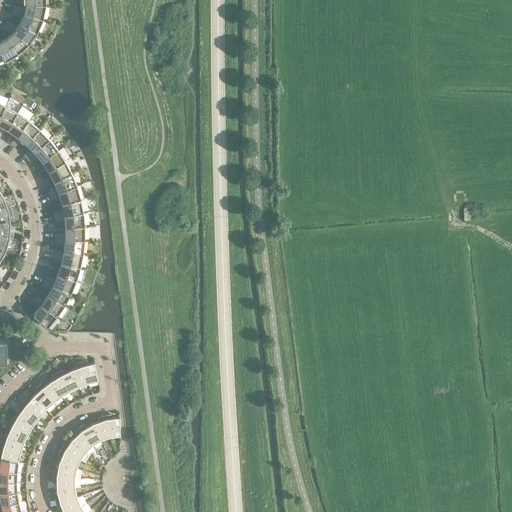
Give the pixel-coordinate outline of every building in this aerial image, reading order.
[(14,5),(12,9),(42,19),(45,5),(26,2),(24,8),(14,5)] [(42,19),(12,9),(11,13),(22,16),(19,22),(36,32),(42,19)] [(7,19),(5,23),(28,44),(36,32),(19,22),(16,27),(7,19)] [(28,44),(5,23),(2,26),(10,33),(6,37),(17,53),(28,44)] [(0,39),(0,49),(5,61),(17,53),(6,37),(0,40),(0,39)] [(5,105),(0,115),(0,126),(1,125),(7,128),(17,112),(5,105)] [(17,112),(7,128),(12,132),(7,140),(11,143),(28,120),(17,112)] [(28,120),(11,143),(14,146),(20,138),(26,142),(39,128),(28,120)] [(39,128),(26,142),(31,147),(24,154),(27,157),(49,138),(39,128)] [(49,138),(27,157),(30,161),(37,155),(42,160),(57,149),(49,138)] [(37,171),(40,175),(65,161),(57,149),(42,160),(45,166),(37,171)] [(76,156),(81,166),(86,164),(82,153),(76,156)] [(65,161),(40,175),(42,179),(51,174),(54,180),(71,172),(65,161)] [(47,190),(49,195),(76,185),(71,172),(54,180),(56,187),(47,190)] [(76,185),(49,195),(50,199),(59,196),(61,203),(80,199),(76,185)] [(3,197),(0,198),(0,211),(8,209),(12,208),(10,204),(6,205),(6,203),(3,197)] [(53,211),(54,216),(83,212),(80,199),(61,203),(63,210),(53,211)] [(8,209),(0,211),(0,223),(10,223),(9,216),(8,214),(13,213),(12,208),(8,209)] [(83,212),(54,216),(55,221),(64,219),(65,226),(84,226),(83,212)] [(0,223),(0,234),(9,236),(12,237),(13,232),(9,232),(9,230),(10,223),(0,223)] [(55,232),(55,237),(84,240),(84,226),(65,226),(65,233),(55,232)] [(0,234),(0,247),(5,249),(9,236),(0,234)] [(84,240),(55,237),(54,242),(64,243),(63,250),(82,253),(84,240)] [(53,254),(51,259),(80,267),(82,253),(63,250),(62,257),(53,254)] [(80,267),(51,259),(50,264),(59,266),(57,273),(76,280),(80,267)] [(46,275),(44,279),(70,292),(76,280),(57,273),(55,279),(46,275)] [(70,292),(44,279),(42,283),(50,288),(47,294),(64,304),(70,292)] [(36,294),(33,298),(56,316),(64,304),(47,294),(43,300),(36,294)] [(37,307),(33,313),(47,327),(56,316),(33,298),(30,302),(37,307)] [(87,382),(97,380),(94,362),(86,364),(85,360),(81,361),(87,382)] [(81,361),(76,363),(78,366),(71,369),(78,386),(87,382),(81,361)] [(71,369),(66,371),(64,372),(62,369),(58,371),(69,390),(78,386),(71,369)] [(58,371),(54,373),(57,376),(50,380),(60,395),(69,390),(58,371)] [(42,382),(38,385),(52,401),(60,395),(50,380),(44,385),(42,382)] [(38,385),(35,387),(38,390),(32,396),(45,408),(52,401),(38,385)] [(45,408),(32,396),(27,401),(24,399),(21,402),(38,415),(45,408)] [(21,402),(19,405),(22,408),(17,414),(32,424),(38,416),(38,415),(21,402)] [(8,423),(27,433),(32,424),(17,414),(13,421),(10,419),(8,423)] [(109,414),(104,415),(109,436),(119,434),(119,416),(109,418),(109,414)] [(104,415),(100,416),(101,420),(92,423),(100,439),(109,436),(104,415)] [(8,423),(6,426),(10,428),(6,435),(23,442),(27,433),(8,423)] [(85,427),(82,424),(79,427),(81,430),(92,444),(100,439),(92,423),(85,427)] [(92,444),(81,430),(79,427),(75,430),(78,433),(71,439),(85,451),(92,444)] [(4,442),(0,441),(0,445),(20,451),(23,442),(6,435),(4,442)] [(71,439),(66,446),(63,444),(60,448),(79,459),(85,451),(71,439)] [(0,445),(0,449),(2,450),(0,457),(18,461),(20,451),(0,445)] [(60,448),(58,452),(62,454),(58,462),(76,468),(79,459),(60,448)] [(0,469),(16,471),(18,461),(0,457),(0,469)] [(53,471),(52,475),(79,477),(80,469),(76,468),(58,462),(56,471),(53,471)] [(0,469),(0,481),(16,481),(16,471),(0,469)] [(52,475),(52,480),(56,480),(56,482),(56,489),(74,487),(79,487),(79,477),(52,475)] [(0,481),(0,492),(16,491),(16,481),(0,481)] [(54,499),(49,500),(51,505),(56,504),(76,497),(74,487),(56,489),(58,496),(58,498),(54,499)] [(0,492),(0,501),(1,504),(18,501),(16,491),(0,492)] [(76,497),(56,504),(58,508),(61,507),(62,509),(63,511),(69,511),(81,505),(86,502),(82,494),(76,497)] [(18,501),(1,504),(2,511),(0,511),(15,511),(21,511),(18,501)] [(81,505),(69,511),(87,511),(91,509),(86,502),(81,505)]
